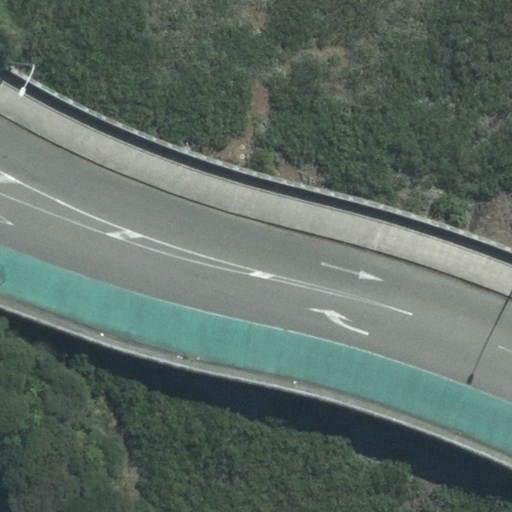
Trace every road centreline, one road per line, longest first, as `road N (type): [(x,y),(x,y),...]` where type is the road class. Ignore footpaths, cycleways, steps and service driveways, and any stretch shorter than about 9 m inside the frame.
road 1 (unclassified): [(0,144),(82,192),(300,294)]
road 2 (unclassified): [(300,294),(58,252),(0,229)]
road 3 (unclassified): [(300,294),(511,369)]
